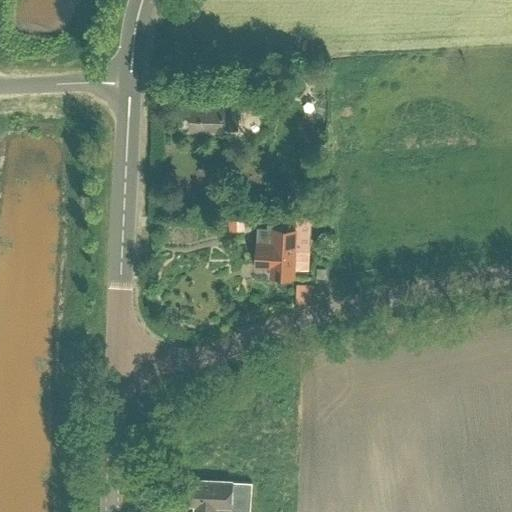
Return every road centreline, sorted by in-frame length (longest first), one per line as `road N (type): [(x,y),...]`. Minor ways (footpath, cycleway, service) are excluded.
road 1 (unclassified): [(117,360),(177,361),(385,296),(511,275)]
road 2 (tertiary): [(117,360),(125,79)]
road 3 (tertiary): [(110,511),(117,360)]
road 4 (unclassified): [(125,79),(0,85)]
